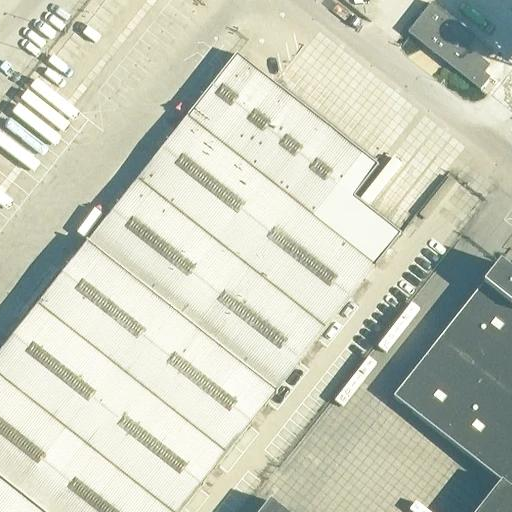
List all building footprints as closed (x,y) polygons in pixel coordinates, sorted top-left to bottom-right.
[(483,73),(488,66),(467,49),(475,39),(431,4),(407,34),(448,66),(480,91),(489,78),(483,73)] [(218,144),(267,81),(236,56),(186,119),(218,144)] [(249,168),(299,105),(267,81),(218,144),(249,168)] [(280,193),(330,130),(299,105),(249,168),(280,193)] [(280,193),(249,168),(218,144),(186,119),(136,182),(230,256),(280,193)] [(311,218),(361,155),(330,130),(280,193),(311,218)] [(368,210),(353,198),(377,168),(361,155),(311,218),(342,243),(368,210)] [(230,256),(136,182),(87,243),(86,242),(85,243),(181,319),(230,256)] [(342,243),(311,218),(280,193),(230,256),(324,331),(374,268),(342,243)] [(374,268),(399,234),(368,209),(368,210),(342,243),(374,268)] [(181,319),(85,243),(85,244),(86,245),(37,307),(131,381),(180,319),(181,319)] [(324,331),(230,256),(181,319),(180,319),(276,394),(277,393),(275,392),(324,331)] [(511,511),(511,275),(498,265),(494,270),(495,270),(393,399),(500,484),(478,511),(282,511),(269,502),(261,511),(511,511)] [(131,381),(37,307),(0,353),(0,379),(81,444),(131,381)] [(276,394),(180,319),(131,381),(225,456),(274,394),(275,395),(276,394)] [(81,444),(0,379),(0,482),(31,507),(81,444)] [(180,511),(225,456),(131,381),(81,444),(167,511),(180,511)] [(167,511),(81,444),(31,507),(37,511),(167,511)] [(0,511),(37,511),(31,507),(0,482),(0,511)]
